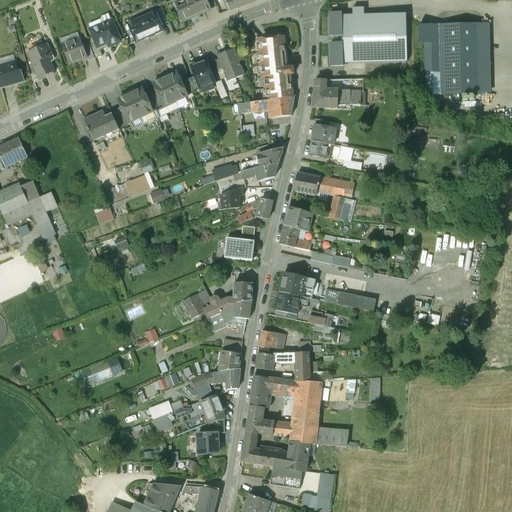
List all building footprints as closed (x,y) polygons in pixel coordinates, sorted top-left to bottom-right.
[(206,0),(183,0),(182,0),(185,6),(178,9),(184,22),(210,9),(206,0)] [(216,7),(213,0),(206,0),(210,9),(216,7)] [(229,11),(225,0),(221,0),(226,12),(229,11)] [(225,0),(229,11),(259,0),(225,0)] [(407,62),(406,14),(364,15),(364,8),(352,8),(352,15),(342,16),(343,63),(407,62)] [(162,9),(155,12),(161,26),(169,23),(162,9)] [(155,12),(128,24),(135,40),(141,37),(142,40),(163,31),(161,26),(155,12)] [(480,23),(418,25),(419,44),(424,44),(425,73),(440,73),(441,95),(482,94),(480,23)] [(113,24),(106,27),(104,24),(90,30),(95,42),(97,47),(98,47),(107,43),(109,46),(120,42),(113,24)] [(128,24),(120,27),(127,43),(135,40),(128,24)] [(288,29),(272,31),(273,39),(276,38),(278,36),(280,38),(283,38),(285,51),(291,50),(288,29)] [(273,39),(267,40),(264,38),(263,40),(260,41),(261,52),(259,53),(262,78),(264,77),(267,101),(293,98),(291,84),(289,85),(288,74),(294,73),(293,67),(284,68),(282,51),(285,51),(283,38),(280,38),(278,36),(276,38),(273,39)] [(80,38),(62,45),(68,64),(77,61),(78,62),(87,58),(88,58),(83,46),(80,38)] [(98,47),(97,47),(95,42),(89,45),(95,59),(102,56),(98,47)] [(89,43),(83,46),(88,58),(87,58),(88,61),(95,59),(89,45),(89,43)] [(45,45),(27,53),(32,64),(40,80),(46,77),(47,78),(55,75),(53,72),(54,72),(50,63),(51,62),(52,59),(45,45)] [(234,49),(218,55),(219,59),(223,68),(228,82),(245,75),(240,62),(236,53),(234,49)] [(242,50),(236,53),(240,62),(245,60),(242,50)] [(219,59),(213,61),(217,71),(223,68),(219,59)] [(199,63),(190,66),(195,77),(199,89),(199,90),(201,89),(203,93),(213,90),(211,85),(216,83),(207,60),(199,63)] [(15,61),(0,66),(0,86),(17,82),(18,84),(25,82),(22,72),(19,73),(15,61)] [(40,80),(32,64),(27,67),(32,84),(40,80)] [(177,73),(171,75),(169,74),(164,77),(176,102),(187,97),(188,96),(182,83),(177,73)] [(164,77),(159,79),(158,81),(153,84),(158,94),(164,107),(165,107),(176,102),(164,77)] [(195,77),(188,79),(188,80),(192,92),(199,89),(195,77)] [(188,80),(182,83),(188,96),(187,97),(189,99),(194,97),(192,92),(188,80)] [(221,81),(216,83),(222,99),(227,97),(221,81)] [(326,81),(315,81),(315,89),(312,108),(337,109),(337,106),(339,91),(325,90),(326,81)] [(144,88),(130,94),(141,118),(155,112),(144,88)] [(360,91),(339,91),(337,106),(360,107),(360,91)] [(128,123),(141,118),(130,94),(118,99),(128,123)] [(158,94),(152,96),(159,113),(166,110),(165,107),(164,107),(158,94)] [(267,101),(250,103),(251,113),(269,112),(270,119),(291,117),(294,98),(293,98),(267,101)] [(250,103),(238,104),(239,114),(251,113),(250,103)] [(103,111),(84,120),(88,129),(87,130),(88,132),(89,132),(94,142),(113,133),(108,121),(103,111)] [(114,118),(108,121),(113,133),(120,130),(114,118)] [(326,128),(315,126),(312,142),(332,145),(333,146),(336,130),(326,128)] [(18,139),(0,147),(0,157),(5,168),(28,157),(18,139)] [(332,145),(312,142),(312,144),(311,143),(310,150),(311,150),(310,156),(332,160),(334,153),(331,152),(332,145)] [(347,158),(350,148),(343,146),(340,156),(347,158)] [(282,149),(259,156),(261,168),(278,164),(282,149)] [(148,159),(139,162),(144,173),(153,170),(148,159)] [(241,164),(242,172),(261,168),(259,160),(241,164)] [(261,168),(249,171),(249,177),(255,176),(257,174),(259,182),(274,177),(278,164),(261,168)] [(238,173),(237,165),(232,167),(231,165),(211,170),(215,182),(217,182),(232,175),(238,173)] [(238,173),(232,175),(235,181),(249,177),(249,171),(238,173)] [(320,177),(297,173),(293,191),(316,196),(316,194),(320,177)] [(217,182),(221,196),(238,190),(235,181),(232,175),(217,182)] [(143,176),(114,188),(121,201),(150,189),(143,176)] [(347,183),(320,177),(316,194),(334,197),(329,218),(340,221),(348,222),(354,201),(344,199),(347,183)] [(50,218),(34,180),(21,185),(38,224),(50,218)] [(33,214),(20,184),(0,192),(0,207),(8,225),(33,214)] [(242,188),(221,196),(222,203),(225,203),(226,209),(239,208),(237,196),(243,195),(242,188)] [(154,203),(165,199),(161,189),(150,194),(154,203)] [(221,196),(216,197),(217,203),(214,204),(215,211),(226,209),(225,203),(222,203),(221,196)] [(261,200),(245,205),(247,212),(259,208),(261,200)] [(272,201),(261,200),(259,208),(257,217),(268,219),(272,201)] [(314,214),(288,207),(284,226),(298,229),(297,230),(309,232),(314,214)] [(101,224),(115,219),(112,208),(97,213),(101,224)] [(250,213),(238,219),(241,224),(252,219),(250,213)] [(91,234),(105,229),(103,224),(89,229),(91,234)] [(242,226),(241,240),(254,241),(255,228),(242,226)] [(298,229),(284,226),(280,244),(294,247),(295,240),(297,230),(298,229)] [(115,240),(118,250),(130,247),(128,237),(115,240)] [(226,238),(224,258),(252,261),(254,241),(226,238)] [(311,243),(295,240),(294,247),(309,251),(311,243)] [(333,257),(313,252),(311,260),(331,264),(333,257)] [(283,274),(279,293),(301,297),(309,299),(312,300),(316,281),(283,274)] [(252,282),(235,283),(235,304),(251,301),(252,282)] [(327,290),(324,302),(373,313),(376,301),(327,290)] [(301,297),(279,293),(276,310),(297,315),(299,306),(301,297)] [(213,317),(223,313),(232,308),(234,307),(235,295),(229,295),(222,299),(220,295),(216,294),(212,296),(210,300),(212,304),(204,308),(209,319),(210,319),(213,317)] [(309,299),(301,297),(299,306),(307,307),(309,301),(309,299)] [(200,301),(193,304),(199,315),(205,312),(200,301)] [(251,301),(235,304),(234,307),(232,308),(223,313),(229,326),(245,326),(246,319),(249,319),(251,301)] [(314,325),(330,328),(332,317),(322,315),(323,313),(311,311),(308,324),(314,325)] [(213,317),(210,319),(215,332),(229,326),(223,313),(213,317)] [(330,328),(314,325),(313,331),(334,335),(335,329),(330,328)] [(273,333),(262,331),(259,346),(270,348),(271,343),(273,333)] [(279,334),(273,333),(271,343),(277,344),(279,334)] [(242,343),(225,340),(223,352),(240,355),(242,343)] [(240,355),(223,352),(217,373),(229,371),(229,370),(238,369),(240,355)] [(274,355),(258,353),(255,369),(273,370),(274,361),(274,355)] [(296,353),(274,354),(274,355),(274,361),(279,361),(279,363),(297,363),(296,353)] [(309,353),(296,353),(297,363),(297,382),(310,383),(309,353)] [(87,384),(124,372),(120,358),(83,370),(87,384)] [(238,369),(229,370),(229,371),(217,373),(212,373),(214,383),(227,382),(227,390),(238,389),(240,369),(238,369)] [(212,373),(205,374),(191,380),(195,389),(207,384),(214,383),(212,373)] [(310,375),(310,383),(322,382),(328,382),(328,374),(310,375)] [(172,376),(155,381),(157,390),(175,385),(172,376)] [(294,382),(254,376),(250,406),(264,408),(266,408),(267,406),(264,405),(264,403),(267,404),(268,402),(265,401),(267,391),(293,392),(294,382)] [(372,379),(371,401),(380,401),(382,378),(372,379)] [(348,379),(347,392),(356,393),(357,379),(348,379)] [(291,438),(291,443),(309,444),(316,445),(317,429),(322,382),(310,383),(294,382),(293,392),(296,393),(292,427),(291,438)] [(218,395),(189,406),(191,413),(192,416),(204,412),(206,418),(200,420),(202,426),(208,423),(215,421),(224,419),(223,413),(224,410),(218,395)] [(189,406),(154,420),(159,432),(174,426),(172,421),(176,420),(176,419),(191,413),(189,406)] [(264,408),(250,406),(248,416),(246,432),(257,434),(273,436),(275,423),(262,421),(264,408)] [(225,433),(224,419),(215,421),(208,423),(209,434),(217,433),(225,433)] [(292,427),(275,423),(273,436),(285,437),(291,438),(292,427)] [(347,448),(349,433),(317,429),(316,445),(347,448)] [(257,434),(246,432),(241,462),(266,466),(267,451),(256,449),(257,434)] [(197,434),(198,454),(218,453),(217,433),(209,434),(197,434)] [(290,455),(267,451),(266,466),(274,467),(271,485),(300,490),(303,472),(306,472),(309,444),(291,443),(290,455)] [(323,511),(329,511),(335,475),(321,473),(318,497),(311,497),(311,495),(304,494),(303,505),(310,506),(309,508),(316,509),(316,511),(323,511)] [(181,487),(148,484),(137,507),(153,510),(157,511),(169,511),(179,491),(185,493),(202,494),(203,489),(181,487)] [(213,511),(218,493),(203,489),(202,494),(200,503),(197,502),(197,505),(199,505),(197,511),(213,511)] [(265,511),(270,501),(250,494),(245,509),(254,511),(265,511)] [(108,511),(132,511),(134,511),(114,501),(108,511)]
